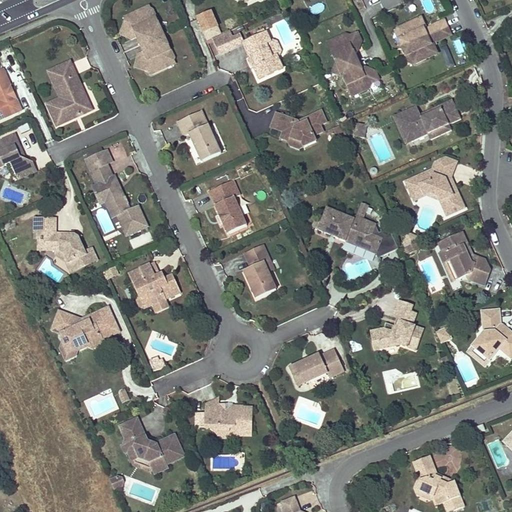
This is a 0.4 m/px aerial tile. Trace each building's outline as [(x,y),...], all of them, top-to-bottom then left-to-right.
[(152,13),(148,9),(143,12),(150,18),(152,22),(156,21),(152,13)] [(143,12),(131,17),(131,23),(126,25),(132,40),(138,38),(144,53),(139,55),(146,70),(151,68),(156,71),(167,66),(167,57),(166,53),(169,51),(156,21),(152,22),(150,18),(143,12)] [(213,30),(217,28),(210,12),(206,14),(213,30)] [(195,18),(205,41),(212,37),(219,34),(217,28),(213,30),(206,14),(195,18)] [(414,22),(395,30),(399,39),(396,41),(400,49),(446,28),(442,21),(422,30),(419,23),(414,22)] [(122,36),(127,38),(132,40),(126,25),(123,31),(122,36)] [(235,46),(242,43),(235,27),(228,30),(235,46)] [(446,28),(400,49),(404,57),(407,55),(412,65),(430,57),(433,52),(429,45),(449,36),(446,28)] [(235,46),(228,30),(219,34),(212,37),(219,53),(235,46)] [(267,32),(242,43),(249,57),(246,58),(250,66),(252,65),(258,78),(282,67),(277,54),(273,56),(267,43),(271,41),(267,32)] [(336,52),(331,54),(335,63),(338,61),(342,68),(358,61),(354,53),(357,48),(355,43),(359,42),(355,34),(348,37),(342,34),(335,38),(332,43),(336,52)] [(335,38),(325,42),(331,54),(336,52),(332,43),(335,38)] [(271,41),(267,43),(273,56),(277,54),(271,41)] [(457,68),(448,46),(441,48),(450,70),(457,68)] [(136,67),(141,68),(146,70),(139,55),(138,61),(136,67)] [(407,55),(404,57),(408,67),(412,65),(407,55)] [(342,68),(338,61),(335,63),(330,74),(342,68)] [(362,69),(358,61),(342,68),(345,76),(342,78),(346,87),(351,84),(355,92),(361,95),(369,92),(371,85),(378,82),(374,74),(370,76),(367,71),(362,69)] [(70,64),(48,74),(54,88),(61,85),(67,97),(60,100),(46,106),(56,128),(91,111),(70,64)] [(342,68),(330,74),(342,78),(345,76),(342,68)] [(2,70),(0,71),(0,120),(20,112),(16,102),(13,103),(5,87),(8,85),(2,70)] [(351,84),(346,87),(352,99),(361,95),(355,92),(351,84)] [(8,85),(5,87),(13,103),(16,102),(8,85)] [(61,85),(54,88),(60,100),(67,97),(61,85)] [(419,115),(415,107),(406,111),(410,118),(402,121),(412,142),(428,134),(431,139),(451,130),(448,124),(461,119),(452,100),(431,109),(432,112),(421,118),(419,115)] [(431,109),(419,115),(421,118),(432,112),(431,109)] [(298,120),(276,113),(271,127),(284,131),(282,137),(288,140),(292,138),(303,142),(305,147),(316,141),(314,137),(322,133),(319,126),(326,123),(320,110),(307,116),(306,119),(306,121),(300,124),(298,120)] [(201,111),(176,123),(183,137),(189,135),(201,162),(221,153),(201,111)] [(406,111),(392,118),(404,145),(412,142),(402,121),(410,118),(406,111)] [(365,127),(355,125),(353,136),(362,138),(365,127)] [(346,138),(341,129),(333,133),(338,142),(346,138)] [(20,157),(15,148),(18,146),(14,136),(0,141),(0,166),(10,162),(18,178),(36,171),(33,162),(24,159),(20,157)] [(291,146),(299,149),(305,147),(303,142),(292,138),(288,140),(291,146)] [(18,146),(15,148),(20,157),(24,159),(18,146)] [(105,153),(85,162),(90,172),(106,165),(110,163),(105,153)] [(446,158),(437,162),(454,171),(458,164),(446,158)] [(433,170),(415,179),(424,198),(432,194),(439,197),(448,216),(464,208),(451,178),(454,171),(437,162),(433,170)] [(90,172),(96,185),(112,178),(106,165),(90,172)] [(96,185),(91,188),(98,202),(103,200),(108,198),(112,205),(115,204),(119,214),(117,215),(126,236),(147,226),(137,206),(131,209),(125,197),(123,198),(120,193),(118,192),(115,191),(112,185),(114,183),(114,182),(115,180),(114,177),(112,178),(96,185)] [(424,198),(415,179),(406,183),(415,202),(424,198)] [(227,234),(246,225),(234,197),(239,195),(233,181),(208,192),(227,234)] [(103,200),(111,218),(117,215),(119,214),(115,204),(112,205),(108,198),(103,200)] [(353,219),(326,209),(317,232),(328,236),(330,231),(337,234),(335,238),(345,242),(348,237),(364,244),(366,250),(377,253),(382,237),(372,234),(375,223),(354,216),(353,219)] [(379,224),(385,221),(379,210),(373,213),(379,224)] [(55,219),(38,218),(38,232),(37,240),(40,240),(47,240),(47,249),(60,249),(65,253),(73,271),(96,260),(92,250),(84,253),(78,239),(72,234),(70,234),(70,237),(59,236),(60,234),(59,233),(55,233),(55,219)] [(150,232),(129,239),(133,248),(153,241),(150,232)] [(462,233),(438,244),(442,253),(438,255),(443,265),(451,262),(459,279),(468,276),(470,276),(470,279),(485,284),(490,269),(472,263),(464,246),(467,244),(462,233)] [(402,243),(404,248),(419,241),(420,241),(412,236),(404,240),(402,243)] [(348,237),(345,242),(366,250),(364,244),(348,237)] [(421,248),(419,241),(404,248),(407,255),(421,248)] [(263,244),(246,252),(252,267),(245,270),(258,298),(276,289),(269,272),(264,262),(270,259),(263,244)] [(486,259),(472,255),(467,244),(464,246),(472,263),(490,269),(486,259)] [(65,259),(71,272),(73,271),(65,253),(60,249),(57,253),(65,259)] [(264,262),(269,272),(275,269),(270,259),(264,262)] [(451,262),(443,265),(452,283),(459,279),(451,262)] [(153,264),(129,274),(132,281),(139,296),(137,301),(139,306),(144,308),(152,305),(153,308),(166,302),(165,299),(179,293),(171,276),(164,280),(157,283),(155,278),(159,276),(153,264)] [(111,268),(102,272),(106,281),(120,275),(116,266),(111,268)] [(412,303),(397,300),(393,315),(396,317),(402,318),(401,324),(396,325),(394,324),(392,331),(384,329),(370,331),(373,342),(378,341),(380,343),(381,347),(401,343),(410,346),(411,343),(418,345),(424,327),(412,324),(415,311),(410,310),(412,303)] [(155,313),(168,308),(166,302),(153,308),(155,313)] [(76,318),(59,311),(52,330),(62,334),(64,339),(64,341),(68,351),(77,347),(78,350),(88,346),(94,348),(101,344),(103,339),(119,331),(109,308),(91,316),(90,321),(79,326),(78,322),(76,318)] [(484,335),(473,349),(489,362),(499,351),(511,360),(511,359),(511,335),(508,339),(500,333),(499,327),(501,325),(499,309),(481,311),(484,335)] [(91,316),(78,322),(79,326),(90,321),(91,316)] [(511,335),(511,334),(501,325),(499,327),(500,333),(508,339),(511,335)] [(446,328),(437,332),(442,342),(451,338),(446,328)] [(66,360),(76,355),(78,350),(77,347),(68,351),(64,341),(61,348),(66,360)] [(322,353),(291,366),(299,384),(329,371),(330,374),(345,368),(336,349),(323,355),(322,353)] [(489,362),(473,349),(469,354),(485,368),(489,362)] [(154,372),(164,367),(159,356),(149,361),(154,372)] [(446,367),(444,368),(447,373),(455,369),(449,358),(444,361),(446,367)] [(221,396),(206,402),(206,409),(216,409),(221,403),(221,396)] [(216,409),(206,409),(206,411),(197,411),(197,425),(218,426),(218,429),(231,430),(231,434),(254,434),(255,407),(244,406),(243,404),(238,411),(238,412),(227,412),(228,404),(221,403),(216,409)] [(227,412),(238,412),(238,411),(243,404),(228,404),(227,412)] [(137,420),(119,428),(127,444),(131,451),(129,455),(133,463),(141,459),(151,463),(154,472),(156,476),(169,470),(167,467),(186,458),(176,437),(160,444),(160,447),(148,443),(146,439),(137,420)] [(483,425),(474,429),(476,434),(486,430),(483,425)] [(160,444),(146,439),(148,443),(160,447),(160,444)] [(511,444),(506,439),(503,442),(511,449),(511,444)] [(121,447),(124,454),(129,455),(131,451),(127,444),(121,447)] [(430,456),(411,463),(417,478),(419,481),(416,488),(417,492),(433,498),(433,500),(436,505),(442,503),(445,511),(447,511),(464,506),(456,485),(452,486),(450,483),(447,484),(440,481),(441,479),(436,477),(437,474),(430,456)] [(134,467),(151,474),(154,472),(151,463),(141,459),(133,463),(134,467)] [(450,483),(452,486),(456,485),(454,481),(437,474),(436,477),(441,479),(440,481),(447,484),(450,483)] [(118,476),(110,480),(114,489),(122,485),(124,482),(121,477),(118,476)] [(428,502),(433,500),(433,498),(417,492),(416,488),(419,481),(417,478),(412,489),(414,496),(428,502)] [(297,497),(284,502),(287,509),(299,504),(297,497)]
